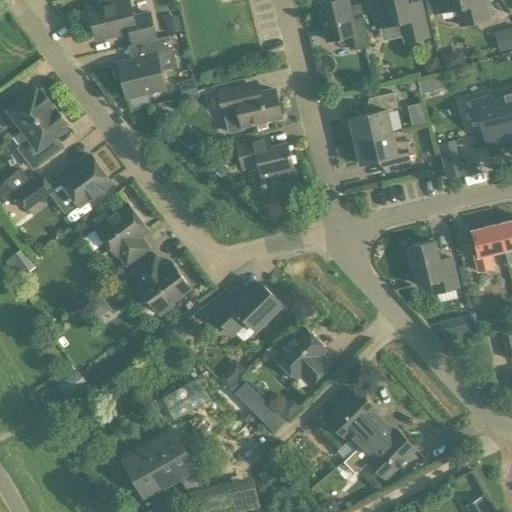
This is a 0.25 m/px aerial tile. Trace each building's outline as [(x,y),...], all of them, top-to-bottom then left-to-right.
[(129,31),(132,45),(156,39),(150,14),(137,17),(132,14),(128,0),(127,0),(116,3),(113,0),(111,0),(103,2),(102,6),(89,10),(96,39),(129,31)] [(351,35),(355,50),(369,46),(359,4),(346,7),(344,0),(336,0),(319,4),(328,41),(351,35)] [(378,27),(400,22),(403,34),(411,32),(413,40),(427,36),(421,11),(409,14),(405,0),(375,0),(377,6),(373,7),(378,27)] [(436,0),(440,12),(456,8),(459,17),(463,16),(465,24),(489,19),(484,0),(436,0)] [(169,32),(181,29),(178,14),(166,17),(169,32)] [(511,27),(493,33),(499,52),(511,47),(511,27)] [(1,32),(0,32),(0,82),(6,78),(0,70),(0,65),(14,55),(6,45),(9,43),(1,32)] [(143,42),(146,56),(118,63),(118,65),(116,65),(114,69),(116,78),(120,80),(122,79),(127,98),(165,89),(157,55),(173,51),(169,36),(143,42)] [(436,54),(422,58),(425,71),(439,68),(436,54)] [(184,94),(199,91),(195,75),(181,79),(184,94)] [(242,127),(281,117),(275,90),(248,96),(245,85),(218,91),(228,133),(243,130),(242,127)] [(0,123),(4,129),(15,120),(23,130),(55,106),(42,89),(39,91),(36,88),(19,101),(12,91),(0,99),(0,123)] [(511,89),(474,100),(487,145),(511,138),(511,89)] [(372,113),(349,118),(355,142),(392,133),(387,110),(398,107),(394,92),(369,98),(372,113)] [(30,140),(19,149),(34,169),(57,152),(50,141),(67,128),(65,126),(67,123),(55,106),(23,130),(30,140)] [(190,149),(198,140),(188,130),(180,139),(190,149)] [(360,165),(383,159),(387,173),(412,167),(408,153),(397,155),(392,133),(355,142),(360,165)] [(466,173),(459,151),(450,154),(445,134),(434,137),(446,179),(466,173)] [(262,178),(271,176),(275,190),(293,185),(290,172),(294,170),(287,143),(264,149),(262,137),(237,143),(243,169),(259,165),(262,178)] [(204,149),(198,156),(207,164),(213,157),(204,149)] [(79,206),(111,182),(91,155),(70,170),(69,168),(57,177),(79,206)] [(226,167),(216,159),(209,167),(219,175),(226,167)] [(26,211),(53,190),(40,173),(13,193),(26,211)] [(6,180),(0,184),(0,196),(3,200),(14,192),(6,180)] [(127,265),(149,248),(140,236),(148,231),(128,204),(110,217),(106,211),(93,220),(98,226),(96,228),(116,255),(118,253),(127,265)] [(511,262),(511,220),(497,224),(507,264),(511,262)] [(473,257),(477,271),(507,264),(497,224),(471,231),(477,256),(473,257)] [(434,242),(408,248),(410,254),(407,254),(410,267),(413,267),(418,285),(431,282),(434,294),(458,288),(452,265),(440,268),(434,242)] [(19,280),(35,268),(22,251),(6,264),(19,280)] [(171,302),(190,288),(171,261),(164,266),(155,254),(133,271),(142,283),(139,285),(161,315),(173,305),(171,302)] [(255,330),(282,304),(261,283),(240,304),(230,294),(211,313),(230,332),(236,326),(238,329),(246,321),(255,330)] [(109,308),(99,294),(79,309),(89,323),(109,308)] [(457,335),(475,331),(471,314),(438,322),(441,336),(457,332),(457,335)] [(310,384),(330,365),(319,354),(325,349),(305,329),(276,358),(295,378),(299,374),(310,384)] [(52,330),(46,330),(44,335),(47,339),(52,339),(54,334),(52,330)] [(507,359),(511,358),(511,333),(501,336),(507,359)] [(218,380),(227,389),(239,377),(230,368),(218,380)] [(76,369),(57,384),(66,396),(86,382),(76,369)] [(198,377),(161,397),(173,419),(210,398),(198,377)] [(271,432),(284,420),(244,379),(232,391),(271,432)] [(359,446),(383,423),(373,413),(376,410),(356,390),(326,419),(346,439),(349,436),(359,446)] [(287,400),(278,408),(287,417),(296,408),(287,400)] [(249,412),(243,419),(248,423),(254,417),(249,412)] [(383,423),(359,446),(368,456),(366,459),(385,479),(415,450),(395,430),(393,433),(383,423)] [(144,494),(192,467),(173,434),(125,461),(144,494)] [(280,450),(283,453),(288,458),(296,450),(291,445),(288,442),(280,450)] [(334,511),(338,509),(330,498),(317,506),(321,511),(334,511)] [(486,511),(479,498),(467,505),(470,511),(486,511)]
